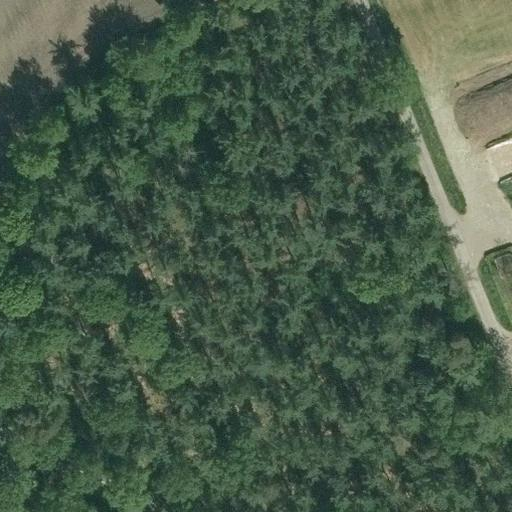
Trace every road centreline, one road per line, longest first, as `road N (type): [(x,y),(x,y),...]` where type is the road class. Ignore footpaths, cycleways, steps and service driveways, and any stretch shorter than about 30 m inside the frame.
road 1 (unclassified): [(511,393),(349,0)]
road 2 (tertiary): [(136,511),(0,438)]
